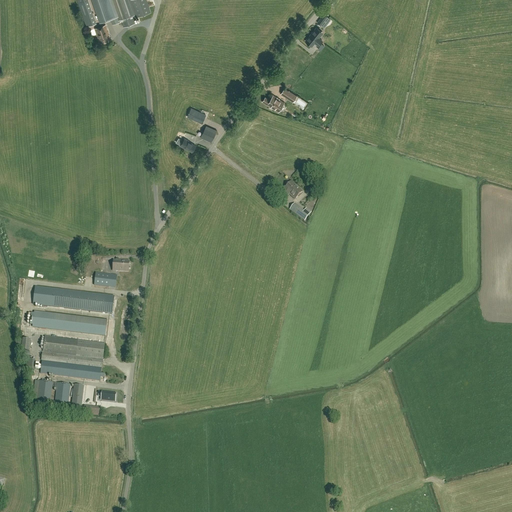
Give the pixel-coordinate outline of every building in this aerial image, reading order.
[(95,19),(87,0),(86,0),(78,3),(85,22),(95,19)] [(119,22),(111,0),(93,0),(101,22),(111,18),(113,24),(119,22)] [(124,27),(135,23),(134,18),(151,13),(146,0),(130,0),(111,0),(119,22),(122,21),(124,27)] [(317,23),(322,25),(324,22),(325,23),(327,21),(326,21),(328,18),(323,14),(321,17),(322,17),(317,23)] [(105,24),(95,28),(100,43),(111,39),(105,24)] [(319,38),(321,35),(323,33),(316,28),(305,41),(312,46),(315,43),(318,46),(322,41),(319,38)] [(289,91),(284,89),(281,94),(285,97),(293,102),(297,96),(289,91)] [(268,105),(274,109),(278,112),(280,108),(281,106),(282,106),(284,103),(273,96),(270,101),(265,98),(262,102),(268,106),(268,105)] [(188,117),(200,122),(202,123),(206,115),(191,108),(188,117)] [(200,138),(210,142),(211,143),(216,131),(206,126),(200,138)] [(192,152),(196,146),(189,142),(189,141),(185,139),(181,145),(185,147),(192,152)] [(318,187),(324,179),(320,176),(314,183),(318,187)] [(290,194),(294,199),(302,191),(291,181),(288,185),(284,188),(287,191),(286,192),(289,195),(290,194)] [(295,203),(290,210),(297,215),(304,221),(312,212),(306,208),(304,210),(302,209),(295,203)] [(122,268),(121,271),(129,272),(130,269),(131,269),(131,266),(130,266),(131,259),(123,258),(122,262),(121,268),(122,268)] [(94,286),(109,288),(111,275),(96,273),(94,286)] [(35,287),(33,304),(112,314),(114,297),(35,287)] [(107,320),(34,311),(34,314),(31,313),(30,325),(33,325),(32,327),(105,336),(107,320)] [(43,352),(103,359),(104,344),(45,337),(43,352)] [(21,351),(29,352),(31,340),(23,339),(21,351)] [(42,360),(102,368),(103,360),(43,353),(42,360)] [(36,360),(28,360),(27,372),(34,373),(36,360)] [(100,381),(102,368),(42,361),(40,374),(100,381)] [(54,409),(68,410),(71,385),(35,381),(32,406),(50,408),(52,388),(57,389),(54,409)] [(71,410),(81,411),(84,386),(74,385),(71,410)] [(100,398),(100,387),(88,387),(88,397),(100,398)] [(102,392),(102,397),(101,400),(115,402),(116,394),(102,392)] [(84,406),(83,413),(99,415),(100,408),(84,406)]
